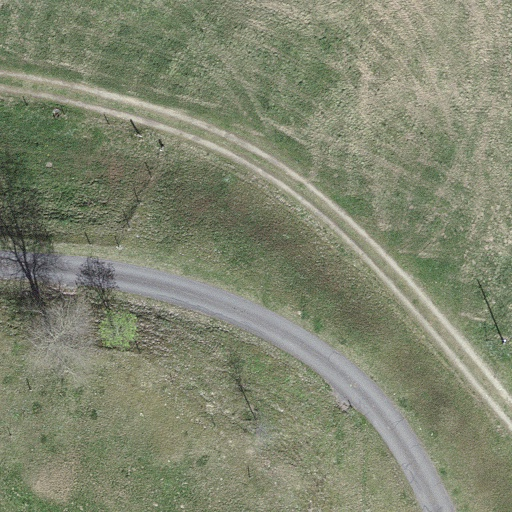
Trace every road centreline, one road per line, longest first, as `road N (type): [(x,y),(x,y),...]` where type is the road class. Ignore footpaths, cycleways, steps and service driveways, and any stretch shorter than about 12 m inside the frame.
road 1 (track): [(511,416),(297,189),(157,117),(0,80)]
road 2 (track): [(0,264),(75,265),(170,282),(311,346),(367,392),(414,453),(445,511)]
